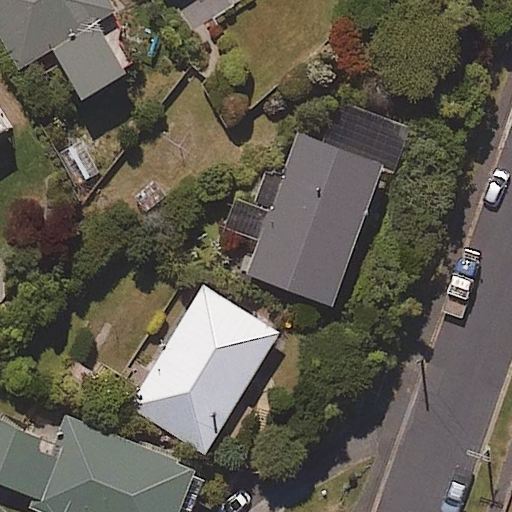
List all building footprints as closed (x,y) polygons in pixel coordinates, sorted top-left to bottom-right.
[(123,10),(117,0),(0,0),(0,28),(25,68),(57,48),(89,100),(134,73),(103,22),(123,10)] [(0,137),(15,128),(0,105),(0,137)] [(414,128),(357,107),(342,147),(299,131),(283,175),(269,170),(251,220),(267,226),(250,273),(340,306),(391,165),(400,168),(414,128)] [(284,333),(207,286),(134,406),(212,452),(284,333)] [(193,511),(210,470),(77,419),(67,446),(0,419),(0,485),(56,507),(53,511),(193,511)]
